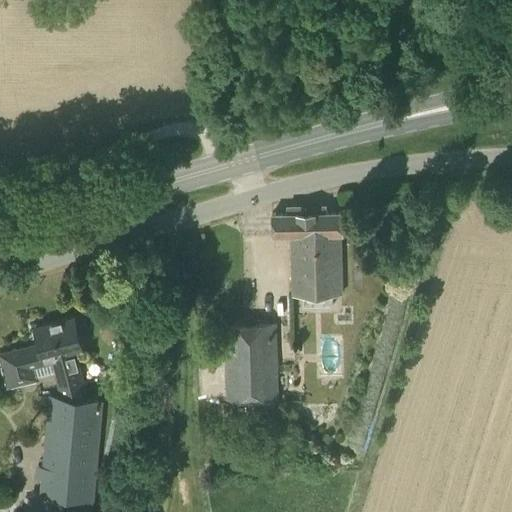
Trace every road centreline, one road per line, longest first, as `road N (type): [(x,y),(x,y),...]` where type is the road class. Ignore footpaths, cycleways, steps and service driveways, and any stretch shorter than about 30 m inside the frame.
road 1 (unclassified): [(0,274),(313,182)]
road 2 (primary): [(308,141),(0,220)]
road 3 (primary): [(511,95),(308,141)]
road 4 (unclassified): [(313,182),(511,157)]
